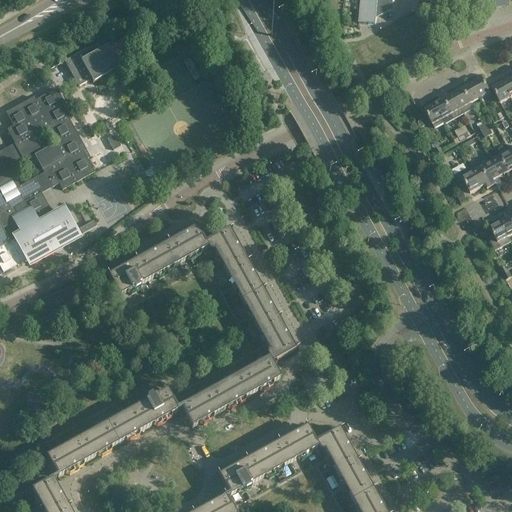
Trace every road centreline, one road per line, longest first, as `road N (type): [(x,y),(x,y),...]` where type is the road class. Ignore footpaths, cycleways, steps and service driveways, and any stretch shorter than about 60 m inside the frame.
road 1 (secondary): [(240,0),(418,325)]
road 2 (secondary): [(439,311),(265,0)]
road 3 (residential): [(82,511),(74,492),(79,479),(160,433),(195,440)]
road 4 (secondary): [(418,325),(468,414),(511,450)]
road 5 (residential): [(240,224),(312,352)]
road 6 (residential): [(494,511),(456,462),(401,417)]
road 7 (secondary): [(511,414),(482,388),(439,311)]
